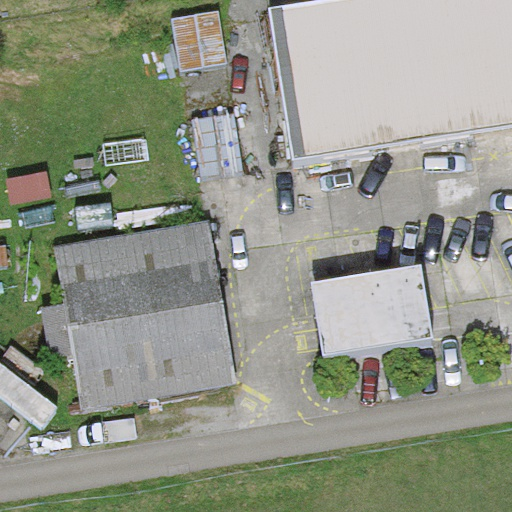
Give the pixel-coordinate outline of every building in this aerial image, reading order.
[(511,0),(343,0),(263,13),(288,166),(511,131),(511,0)] [(210,30),(173,34),(179,82),(217,77),(210,30)] [(190,138),(195,185),(227,181),(222,134),(190,138)] [(228,399),(202,241),(49,266),(75,424),(228,399)] [(416,287),(313,304),(326,380),(429,363),(416,287)]
